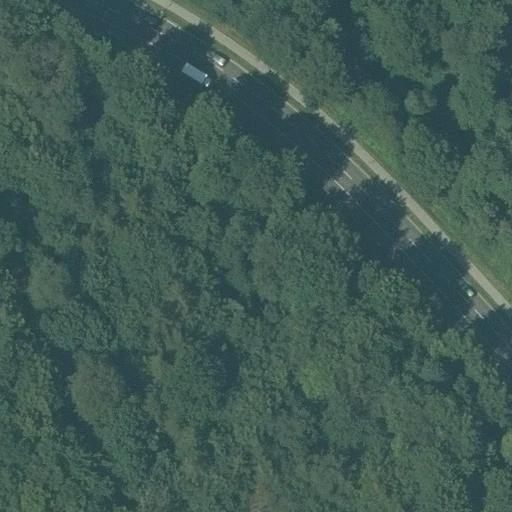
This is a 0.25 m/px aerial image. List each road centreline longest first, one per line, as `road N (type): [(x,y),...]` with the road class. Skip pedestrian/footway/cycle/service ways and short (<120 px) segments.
road 1 (primary): [(511,352),(322,154),(272,114),(62,0)]
road 2 (track): [(109,511),(0,287)]
